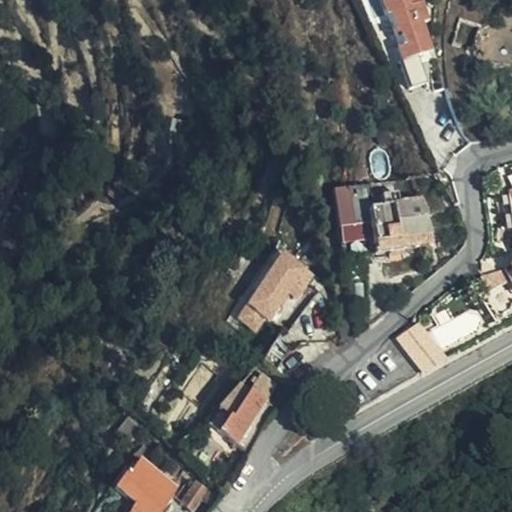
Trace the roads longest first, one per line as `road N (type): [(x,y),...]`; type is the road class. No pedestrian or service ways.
road 1 (residential): [(266,493),(261,461),(299,410),(462,266),(478,237),(470,177),(483,158),(511,151)]
road 2 (tertiary): [(266,493),(319,448),(511,344)]
